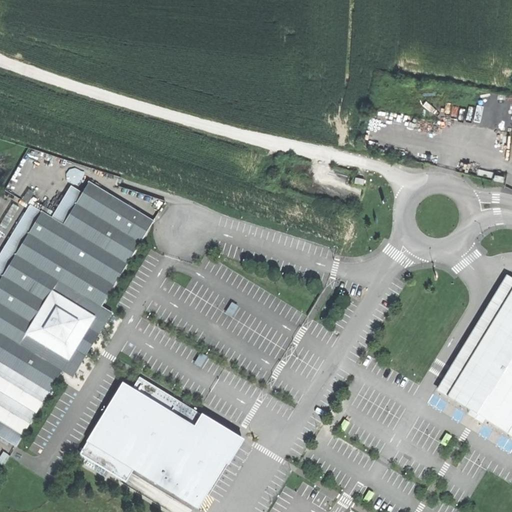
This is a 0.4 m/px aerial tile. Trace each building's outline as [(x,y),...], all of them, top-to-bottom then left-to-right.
[(20,164),(5,189),(17,196),(32,171),(20,164)] [(0,421),(23,435),(62,372),(73,378),(92,347),(113,313),(102,306),(154,221),(90,182),(63,225),(42,212),(0,280),(0,421)] [(0,436),(17,446),(23,435),(0,421),(0,280),(42,212),(31,205),(0,256),(0,436)] [(439,390),(511,434),(511,281),(507,278),(439,390)] [(123,385),(81,455),(123,480),(130,468),(199,509),(226,464),(234,451),(233,451),(234,448),(223,441),(221,444),(195,428),(123,385)] [(202,416),(195,428),(221,444),(223,441),(234,448),(233,451),(234,451),(226,464),(229,465),(244,441),(226,430),(202,416)]
